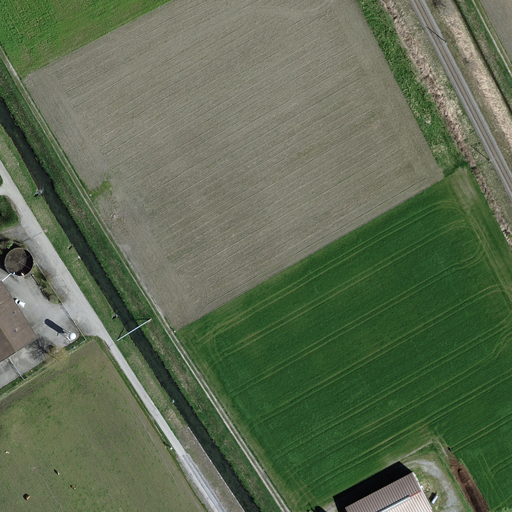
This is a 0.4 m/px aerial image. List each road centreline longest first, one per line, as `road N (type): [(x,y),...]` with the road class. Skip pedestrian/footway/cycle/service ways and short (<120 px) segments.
road 1 (track): [(287,511),(98,218),(0,45)]
road 2 (unclassified): [(0,167),(220,511)]
road 3 (track): [(327,511),(422,464),(450,490),(449,511)]
